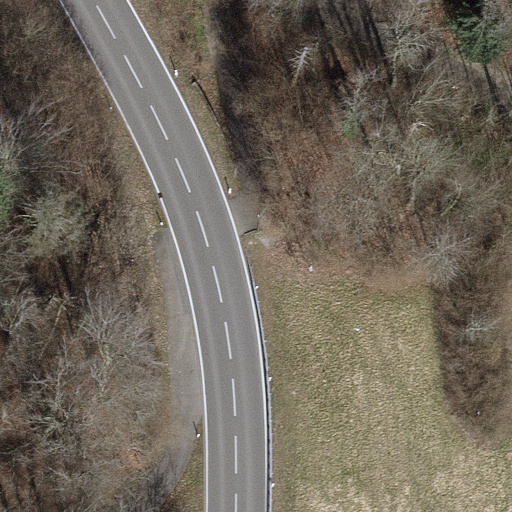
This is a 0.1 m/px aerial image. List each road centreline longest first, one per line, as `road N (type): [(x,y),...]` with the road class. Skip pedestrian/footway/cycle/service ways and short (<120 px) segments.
road 1 (secondary): [(238,511),(238,415),(207,240),(163,133),(90,0)]
road 2 (track): [(144,511),(173,481),(189,419),(177,261),(207,240)]
